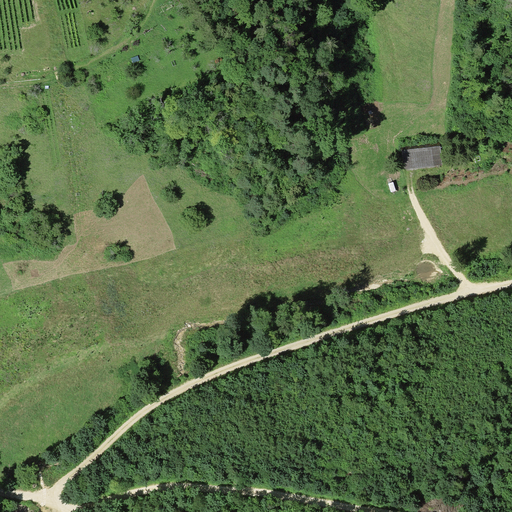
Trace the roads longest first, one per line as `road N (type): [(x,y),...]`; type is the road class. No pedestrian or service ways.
road 1 (track): [(55,497),(139,414),(210,373),(431,301),(511,284)]
road 2 (track): [(383,511),(179,484),(68,509),(55,497)]
road 3 (track): [(472,292),(428,229),(410,183)]
